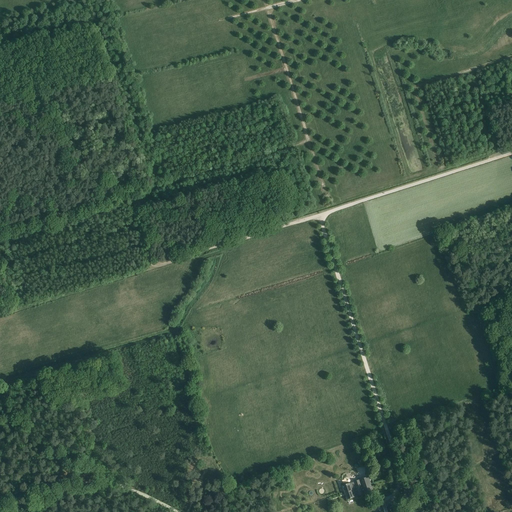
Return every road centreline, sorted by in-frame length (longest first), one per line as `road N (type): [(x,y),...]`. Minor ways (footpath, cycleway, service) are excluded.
road 1 (track): [(319,212),(159,262),(150,262),(135,196),(0,230)]
road 2 (track): [(408,494),(319,212)]
road 3 (track): [(332,207),(267,8),(300,0)]
road 4 (track): [(319,212),(511,151)]
road 5 (track): [(306,140),(135,196)]
